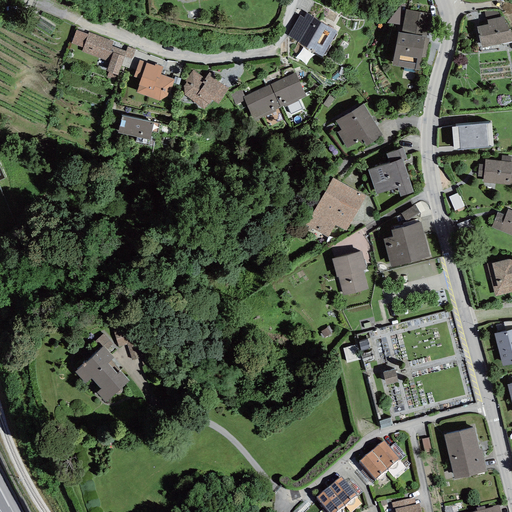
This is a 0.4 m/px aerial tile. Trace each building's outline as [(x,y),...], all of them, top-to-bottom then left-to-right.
[(432,16),(409,11),(399,64),(422,68),(432,16)] [(342,32),(311,15),(294,43),(325,61),(342,32)] [(511,16),(481,22),(486,51),(511,46),(511,16)] [(135,52),(92,36),(85,54),(114,65),(108,79),(123,84),(135,52)] [(181,75),(145,62),(136,89),(171,102),(181,75)] [(232,93),(201,71),(185,93),(217,115),(232,93)] [(308,96),(296,71),(246,96),(258,121),(308,96)] [(368,103),(335,121),(350,148),(360,143),(365,152),(388,139),(368,103)] [(159,124),(126,114),(120,133),(154,143),(159,124)] [(488,123),(454,127),(456,148),(490,145),(488,123)] [(408,158),(371,168),(381,201),(417,191),(408,158)] [(511,163),(511,161),(484,159),(484,164),(479,163),(477,176),(483,176),(483,181),(511,184),(511,171),(511,163)] [(371,196),(335,176),(308,225),(333,239),(340,228),(351,234),(371,196)] [(460,190),(450,193),(455,207),(464,204),(460,190)] [(511,210),(508,209),(505,215),(498,212),(492,227),(511,234),(511,210)] [(423,222),(387,229),(394,265),(430,257),(423,222)] [(364,252),(336,258),(345,300),(373,295),(364,252)] [(511,260),(509,258),(487,263),(494,296),(511,291),(511,260)] [(141,326),(117,329),(120,350),(132,348),(133,362),(145,360),(141,326)] [(511,329),(492,335),(500,367),(511,364),(511,329)] [(102,351),(80,372),(111,406),(134,384),(102,351)] [(394,370),(384,372),(387,383),(396,380),(394,370)] [(474,427),(441,435),(452,479),(484,471),(474,427)] [(382,446),(357,466),(372,485),(398,464),(382,446)] [(340,481),(314,502),(321,511),(340,511),(356,500),(340,481)]
